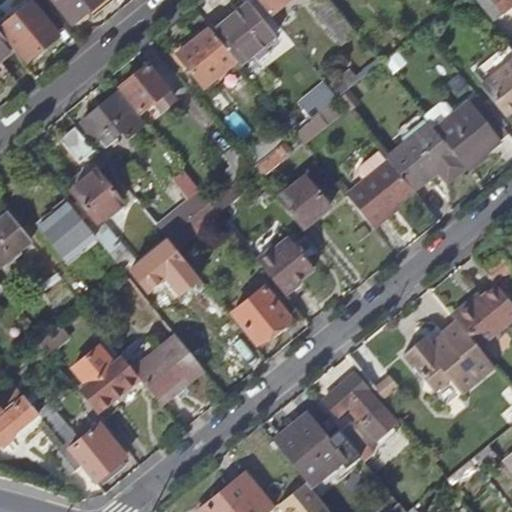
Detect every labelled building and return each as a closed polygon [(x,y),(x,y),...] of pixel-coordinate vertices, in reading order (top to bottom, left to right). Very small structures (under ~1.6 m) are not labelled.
[(98,14),(114,0),(53,0),(73,23),(93,8),(98,14)] [(259,0),(271,14),(284,2),(281,0),(259,0)] [(332,1),(330,0),(316,0),(312,4),(343,43),(356,32),(332,1)] [(511,0),(479,0),(497,20),(511,6),(511,0)] [(28,62),(60,35),(32,2),(0,28),(0,30),(14,48),(16,47),(28,62)] [(214,32),(237,61),(240,64),(252,55),(258,61),(269,51),(267,49),(270,47),(267,43),(274,37),(248,4),(214,32)] [(214,32),(210,28),(177,55),(204,88),(237,61),(214,32)] [(0,30),(0,60),(14,48),(0,30)] [(511,49),(508,45),(475,71),(484,83),(482,85),(507,116),(511,111),(511,49)] [(161,96),(169,89),(149,65),(121,89),(140,112),(149,106),(154,112),(166,102),(161,96)] [(306,139),(343,113),(322,83),(300,99),(314,119),(299,130),(306,139)] [(128,137),(143,125),(117,94),(83,122),(96,139),(99,138),(102,142),(114,133),(111,128),(116,123),(128,137)] [(509,134),(478,96),(469,103),(499,142),(509,134)] [(425,116),(430,123),(436,130),(455,115),(446,104),(441,103),(425,116)] [(436,130),(467,168),(499,142),(469,103),(455,115),(436,130)] [(244,157),(253,167),(284,142),(296,132),(287,122),(244,157)] [(388,158),(390,161),(415,191),(438,170),(449,183),(467,168),(436,130),(430,123),(388,158)] [(81,163),(95,151),(77,127),(61,140),(81,163)] [(253,167),(259,174),(263,171),(266,174),(285,158),(283,156),(290,150),(284,142),(253,167)] [(243,175),(253,167),(244,157),(236,147),(216,162),(233,183),(243,175)] [(360,172),(367,180),(390,161),(388,158),(380,149),(361,165),(360,172)] [(415,191),(390,161),(367,180),(347,196),(375,229),(393,214),(391,211),(415,191)] [(253,167),(243,175),(250,185),(262,178),(259,174),(253,167)] [(98,223),(123,202),(95,168),(84,176),(87,180),(73,192),(98,223)] [(201,191),(185,171),(176,179),(192,198),(201,191)] [(278,198),(303,229),(330,207),(306,177),(278,198)] [(210,202),(201,191),(192,198),(201,209),(210,202)] [(165,233),(168,237),(201,209),(192,198),(162,223),(168,230),(165,233)] [(168,237),(178,250),(220,215),(218,211),(210,202),(201,209),(168,237)] [(56,238),(77,220),(65,205),(43,223),(56,238)] [(0,265),(32,240),(20,225),(10,213),(0,220),(0,265)] [(256,259),(283,294),(299,283),(297,281),(313,269),(288,237),(274,249),(272,247),(256,259)] [(178,288),(193,276),(165,243),(145,258),(150,263),(134,276),(144,288),(157,277),(164,286),(172,280),(178,288)] [(484,269),(498,286),(511,303),(511,264),(507,260),(501,255),(484,269)] [(283,294),(289,301),(304,289),(299,283),(283,294)] [(457,321),(479,349),(511,322),(511,303),(498,286),(477,304),(473,300),(453,317),(457,321)] [(258,344),(290,318),(264,287),(233,313),(258,344)] [(479,349),(457,321),(440,334),(444,338),(433,347),(425,337),(403,355),(433,393),(449,380),(461,395),(494,368),(479,349)] [(134,371),(142,380),(161,404),(204,369),(177,336),(134,371)] [(134,371),(123,357),(120,359),(105,342),(73,368),(87,386),(80,392),(98,415),(142,380),(134,371)] [(348,355),(339,362),(352,378),(355,375),(357,377),(362,372),(348,355)] [(355,375),(352,378),(323,401),(337,418),(348,409),(375,441),(396,424),(357,377),(355,375)] [(449,380),(433,393),(445,408),(461,395),(449,380)] [(39,413),(24,395),(16,402),(18,404),(0,420),(0,448),(40,414),(39,413)] [(39,413),(40,414),(62,441),(73,432),(50,404),(39,413)] [(274,442),(307,483),(311,487),(344,460),(307,414),(274,442)] [(340,431),(358,454),(367,447),(348,424),(340,431)] [(69,449),(96,482),(109,472),(113,477),(125,466),(122,461),(123,460),(111,446),(115,443),(106,431),(102,435),(96,427),(69,449)] [(490,446),(480,454),(489,464),(498,456),(490,446)] [(70,474),(80,466),(65,448),(55,456),(70,474)] [(511,454),(503,462),(511,472),(511,454)] [(270,511),(274,509),(245,474),(199,511),(270,511)] [(331,511),(311,487),(307,483),(279,505),(285,511),(331,511)]
